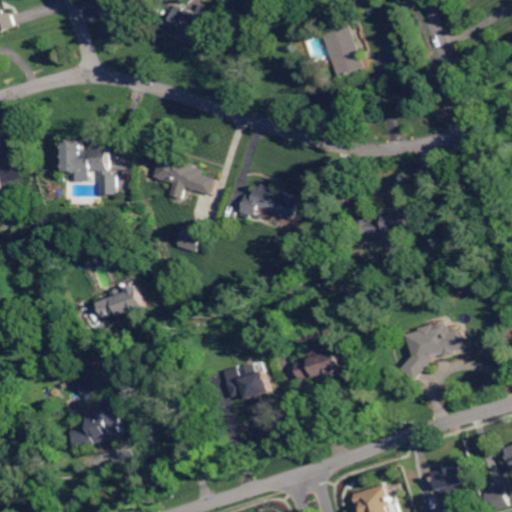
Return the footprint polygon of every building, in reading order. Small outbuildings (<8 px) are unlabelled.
[(210,16),(216,17),(207,43),(182,35),(183,31),(169,27),(177,5),(185,8),(183,12),(189,14),(191,9),(199,12),(202,4),(213,7),(210,16)] [(0,9),(5,8),(7,14),(15,12),(20,27),(3,32),(3,30),(0,31),(0,9)] [(343,77),(327,34),(353,24),(369,67),(343,77)] [(113,171),(94,171),(94,180),(80,180),(80,171),(68,171),(68,142),(88,142),(88,148),(113,148),(113,171)] [(174,159),(175,157),(199,165),(199,167),(208,170),(206,175),(219,179),(214,194),(189,186),(185,199),(174,195),(177,183),(158,176),(165,156),(174,159)] [(120,194),(105,193),(105,174),(120,175),(120,194)] [(303,196),(296,219),(261,208),(258,215),(243,211),(248,194),(256,196),(259,186),(263,187),(264,184),(303,196)] [(412,232),(404,232),(404,252),(387,252),(387,235),(358,235),(359,220),(388,220),(389,209),(412,209),(412,232)] [(200,250),(204,232),(185,228),(181,246),(200,250)] [(151,311),(140,315),(139,312),(131,314),(131,313),(123,316),(122,313),(107,318),(102,302),(115,297),(114,292),(130,286),(130,289),(142,285),(151,311)] [(41,337),(38,322),(51,318),(55,333),(41,337)] [(449,327),(452,327),(453,332),(463,328),(469,347),(456,351),(457,354),(447,358),(446,355),(435,358),(436,360),(416,381),(403,369),(415,356),(408,336),(423,331),(422,329),(435,325),(435,327),(448,323),(449,327)] [(328,354),(343,349),(348,368),(320,377),(319,374),(304,378),(300,362),(314,358),(312,351),(326,347),(328,354)] [(246,378),(269,371),(275,391),(251,399),(250,393),(237,397),(228,370),(242,366),(246,378)] [(85,396),(81,382),(88,380),(85,370),(99,367),(106,390),(85,396)] [(98,443),(98,442),(81,447),(77,431),(93,426),(90,414),(94,413),(93,410),(108,406),(106,400),(117,397),(128,435),(98,443)] [(511,470),(508,472),(501,450),(511,446),(511,470)] [(0,482),(0,448),(5,447),(15,478),(0,482)] [(456,467),(463,465),(468,483),(459,486),(461,495),(447,500),(444,490),(439,491),(434,473),(442,471),(441,467),(455,463),(456,467)] [(396,504),(392,505),(394,511),(369,511),(366,502),(362,503),(359,494),(389,484),(396,504)] [(511,506),(493,511),(488,494),(509,489),(511,501),(511,506)]
